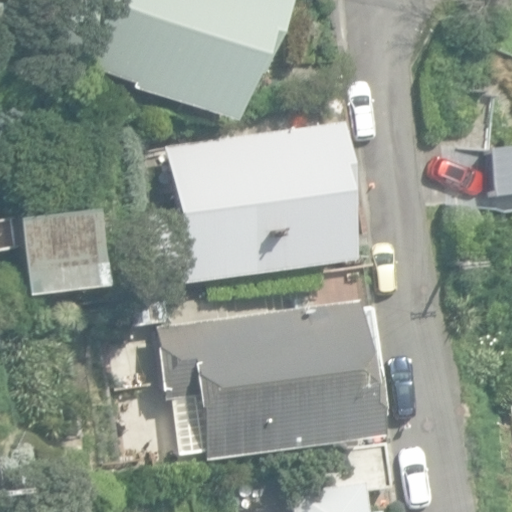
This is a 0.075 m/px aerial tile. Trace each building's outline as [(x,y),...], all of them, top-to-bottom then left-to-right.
[(102,0),(77,68),(223,124),(241,77),(248,80),(278,2),(271,0),(102,0)] [(177,256),(182,287),(340,266),(331,192),(339,191),(330,124),(158,146),(166,213),(131,217),(137,261),(177,256)] [(511,146),(480,150),(484,196),(511,193),(511,146)] [(6,221),(14,296),(83,289),(74,214),(6,221)] [(198,452),(199,461),(364,442),(356,374),(348,303),(149,326),(158,401),(168,399),(174,455),(198,452)] [(311,454),(316,490),(384,480),(379,446),(311,454)] [(355,511),(352,488),(352,486),(316,491),(284,495),(285,511),(355,511)]
